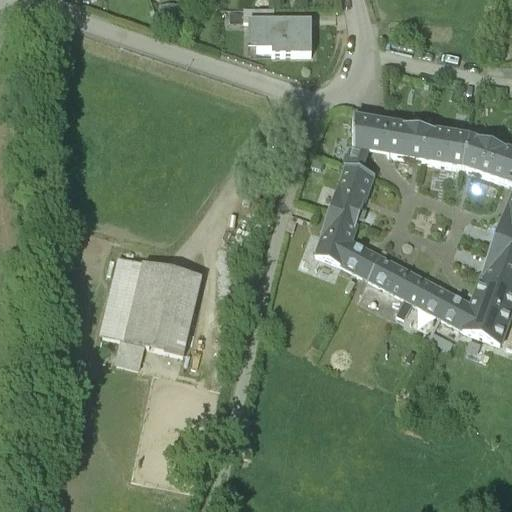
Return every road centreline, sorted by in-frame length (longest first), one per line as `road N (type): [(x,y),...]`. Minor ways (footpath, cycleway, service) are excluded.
road 1 (unclassified): [(210,511),(317,102)]
road 2 (residential): [(317,102),(54,11)]
road 3 (track): [(299,97),(194,266)]
road 4 (residential): [(354,0),(361,53),(354,86),(343,100),(317,102)]
